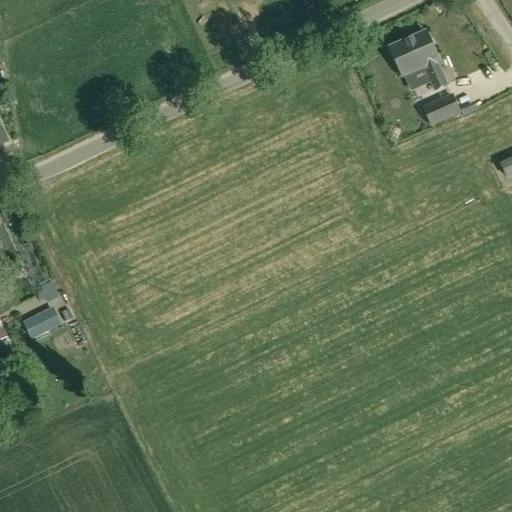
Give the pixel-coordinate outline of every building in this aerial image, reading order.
[(434,94),(449,86),(425,33),(389,49),(402,78),(423,69),(434,94)] [(422,109),(431,128),(461,114),(452,95),(422,109)] [(0,122),(0,146),(9,142),(0,122)] [(511,158),(499,165),(505,179),(511,176),(511,158)] [(32,327),(51,327),(52,313),(32,313),(32,327)]
